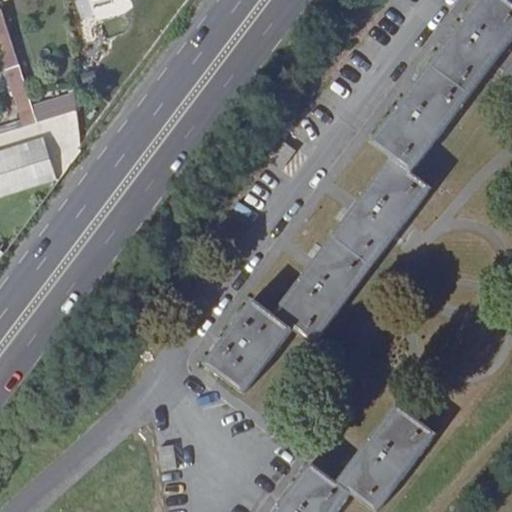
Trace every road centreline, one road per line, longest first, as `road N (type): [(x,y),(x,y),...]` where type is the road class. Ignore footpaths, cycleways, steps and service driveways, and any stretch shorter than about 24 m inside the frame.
road 1 (residential): [(11,511),(140,392),(427,0)]
road 2 (trunk): [(0,374),(282,0)]
road 3 (trunk): [(228,0),(0,302)]
